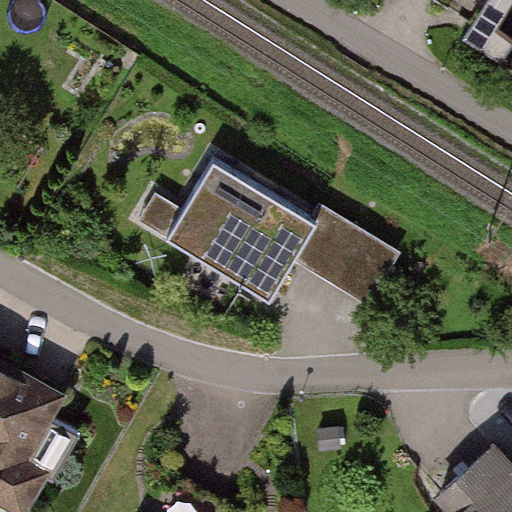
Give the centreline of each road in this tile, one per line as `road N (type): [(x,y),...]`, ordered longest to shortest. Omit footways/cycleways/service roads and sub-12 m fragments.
road 1 (residential): [(511,368),(238,374),(175,357),(0,267)]
road 2 (unclassified): [(309,0),(511,124)]
